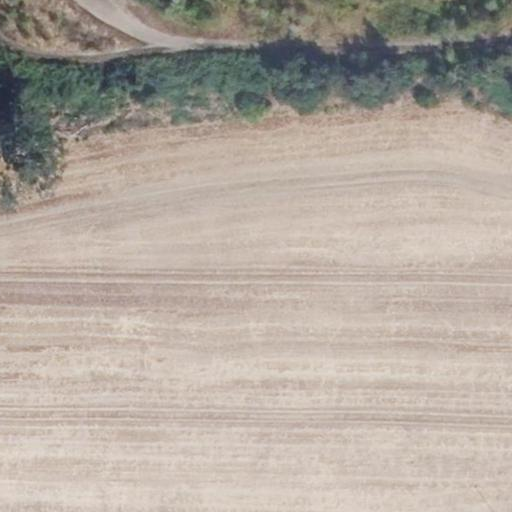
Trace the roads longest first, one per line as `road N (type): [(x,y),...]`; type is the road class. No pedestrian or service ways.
road 1 (track): [(511,38),(221,51)]
road 2 (track): [(221,51),(136,35),(78,0)]
road 3 (track): [(83,62),(221,51)]
